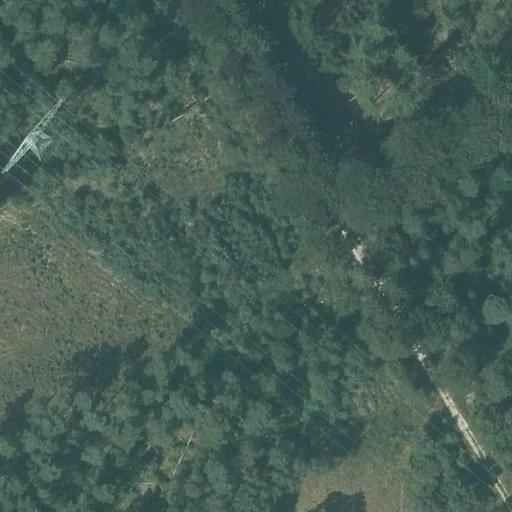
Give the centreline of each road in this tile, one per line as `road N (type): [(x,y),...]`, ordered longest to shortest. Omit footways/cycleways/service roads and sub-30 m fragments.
road 1 (track): [(509,511),(225,0)]
road 2 (track): [(511,85),(331,192)]
